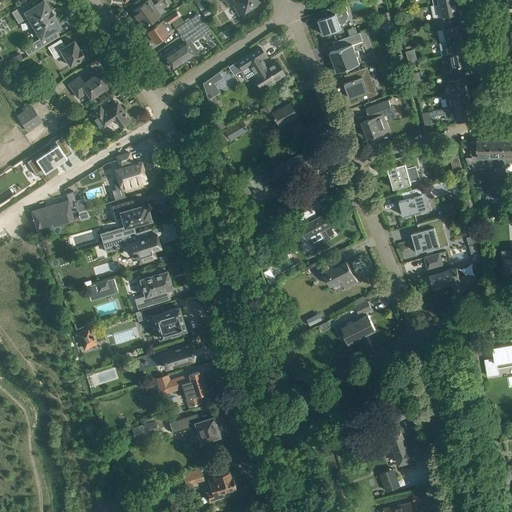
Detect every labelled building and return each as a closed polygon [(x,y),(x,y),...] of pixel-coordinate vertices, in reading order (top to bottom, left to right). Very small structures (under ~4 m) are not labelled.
[(33,0),(27,4),(12,13),(16,20),(22,17),(26,14),(41,39),(37,42),(24,49),(27,55),(50,41),(47,36),(56,30),(61,27),(57,21),(58,21),(51,11),(45,1),(40,4),(37,0),(33,0)] [(153,5),(149,0),(148,0),(132,11),(143,27),(165,11),(158,1),(153,5)] [(201,0),(196,4),(200,11),(206,7),(201,0)] [(261,2),(259,0),(223,0),(229,7),(233,5),(239,15),(261,2)] [(456,0),(455,0),(439,4),(431,5),(434,24),(457,19),(455,14),(459,13),(456,0)] [(344,2),(336,5),(321,11),(323,17),(318,19),(318,20),(319,20),(324,34),(323,34),(323,35),(341,29),(341,28),(340,28),(338,24),(349,20),(346,10),(347,10),(344,2)] [(208,9),(201,14),(205,19),(211,14),(208,9)] [(385,15),(383,16),(384,22),(393,20),(391,11),(384,12),(385,15)] [(176,12),(165,19),(165,20),(169,25),(179,17),(176,12)] [(176,28),(180,35),(202,20),(198,13),(190,19),(190,18),(176,28)] [(439,43),(464,38),(461,25),(458,25),(457,19),(434,24),(435,30),(436,30),(439,43)] [(208,27),(202,20),(180,35),(186,42),(208,27)] [(159,24),(146,33),(154,44),(167,35),(159,24)] [(360,32),(333,42),(336,49),(330,51),(332,59),(330,59),(332,65),(335,64),(337,71),(360,63),(357,56),(358,56),(359,54),(358,51),(356,50),(355,50),(353,44),(362,40),(360,32)] [(441,56),(449,54),(466,51),(464,38),(439,43),(441,56)] [(80,60),(79,59),(85,56),(84,55),(85,54),(86,52),(85,50),(84,49),(82,49),(81,49),(80,49),(79,49),(74,41),(65,46),(60,39),(48,47),(55,58),(62,53),(70,66),(71,65),(71,66),(76,63),(76,62),(80,60)] [(199,54),(190,40),(164,57),(172,69),(190,57),(192,58),(199,54)] [(276,61),(266,67),(260,58),(265,55),(259,47),(228,66),(234,75),(249,65),(255,75),(253,76),(261,89),(267,85),(268,87),(275,83),(274,81),(284,74),(276,61)] [(466,51),(449,54),(451,67),(446,68),(447,74),(461,72),(459,66),(469,64),(466,51)] [(23,59),(20,53),(12,57),(16,63),(23,59)] [(361,69),(347,74),(349,81),(344,83),(345,83),(350,97),(350,98),(367,91),(362,77),(364,76),(361,69)] [(412,73),(414,81),(421,79),(419,71),(412,73)] [(80,76),(68,84),(78,97),(86,92),(90,98),(108,86),(99,72),(84,82),(80,76)] [(448,81),(451,94),(468,90),(465,77),(462,77),(461,72),(447,74),(444,75),(446,81),(448,81)] [(14,74),(1,82),(7,90),(20,82),(14,74)] [(210,78),(203,83),(208,100),(219,92),(214,83),(210,78)] [(447,107),(470,103),(468,90),(451,94),(445,95),(447,107)] [(391,107),(389,99),(366,108),(370,119),(362,122),(364,125),(361,126),(363,132),(366,131),(368,138),(381,133),(381,131),(388,129),(388,130),(389,130),(383,114),(381,114),(380,111),(391,107)] [(90,113),(100,127),(105,124),(104,122),(113,115),(120,126),(130,120),(121,107),(119,109),(115,103),(103,111),(100,106),(90,113)] [(271,103),(261,109),(267,120),(272,117),(273,119),(275,118),(279,124),(296,115),(289,103),(275,111),(271,103)] [(434,110),(428,111),(431,124),(438,122),(436,114),(454,111),(456,119),(473,115),(470,103),(447,107),(435,110),(434,110)] [(17,116),(29,131),(43,120),(32,105),(17,116)] [(425,125),(431,124),(428,111),(422,113),(425,125)] [(72,114),(63,120),(67,125),(75,120),(72,114)] [(220,116),(215,120),(218,125),(217,126),(219,130),(226,126),(220,116)] [(217,132),(221,144),(248,130),(242,119),(224,129),(217,132)] [(70,151),(64,142),(65,141),(61,135),(50,143),(53,146),(41,155),(39,152),(23,164),(32,177),(40,172),(42,174),(57,163),(55,161),(70,151)] [(511,138),(503,139),(503,156),(511,156),(511,138)] [(477,157),(490,156),(490,139),(477,139),(477,143),(470,143),(471,160),(478,160),(477,157)] [(505,162),(503,162),(503,156),(503,139),(490,139),(490,156),(490,164),(501,164),(501,168),(505,168),(505,162)] [(292,151),(293,150),(294,153),(293,153),(295,156),(284,162),(283,159),(281,160),(283,162),(273,167),(275,170),(281,181),(302,169),(316,193),(328,187),(322,177),(321,178),(317,172),(319,171),(307,149),(295,155),(293,150),(292,151)] [(129,153),(117,156),(121,168),(115,169),(122,190),(147,182),(141,162),(137,163),(137,162),(135,162),(136,163),(130,165),(129,161),(131,160),(129,153)] [(393,167),(388,168),(394,189),(411,184),(411,181),(419,178),(414,161),(417,160),(415,153),(391,160),(393,167)] [(112,167),(108,162),(97,168),(99,172),(112,167)] [(462,170),(460,163),(452,165),(454,172),(462,170)] [(249,190),(245,182),(236,187),(243,200),(250,196),(247,191),(249,190)] [(425,194),(421,195),(419,187),(403,192),(404,199),(399,200),(399,201),(400,201),(402,206),(401,206),(402,210),(403,210),(404,215),(403,215),(403,216),(420,211),(421,214),(431,210),(431,209),(430,210),(425,194)] [(73,191),(66,193),(72,212),(86,208),(83,199),(76,201),(73,191)] [(329,193),(319,198),(321,203),(333,196),(330,192),(329,193)] [(125,227),(151,220),(148,209),(145,209),(144,204),(136,207),(134,199),(112,205),(116,218),(122,217),(125,227)] [(470,199),(465,200),(467,210),(473,208),(470,199)] [(74,220),(72,213),(68,200),(67,200),(52,205),(51,203),(47,205),(47,206),(32,211),(32,210),(31,211),(37,231),(74,220)] [(307,209),(297,215),(302,225),(300,226),(306,238),(308,236),(314,247),(330,238),(325,228),(323,226),(334,220),(336,222),(336,221),(336,220),(330,210),(319,217),(316,212),(315,213),(310,215),(307,209)] [(414,232),(411,232),(413,238),(414,242),(416,247),(417,252),(426,249),(427,251),(446,246),(441,228),(445,227),(442,217),(417,224),(419,230),(416,231),(414,232)] [(141,231),(103,243),(106,252),(115,249),(115,250),(117,249),(116,247),(127,243),(131,256),(134,255),(135,257),(137,256),(139,263),(155,258),(152,249),(160,247),(157,239),(156,235),(155,234),(153,234),(153,235),(144,238),(141,231)] [(477,234),(467,237),(469,245),(479,242),(477,234)] [(477,243),(469,246),(474,263),(482,261),(477,243)] [(425,257),(428,269),(442,265),(439,253),(425,257)] [(329,257),(319,262),(331,285),(333,284),(336,283),(341,280),(345,288),(358,281),(354,274),(347,260),(336,266),(334,267),(329,257)] [(156,270),(157,273),(139,278),(145,296),(135,299),(138,308),(169,298),(167,290),(172,288),(167,270),(165,270),(164,267),(156,270)] [(457,267),(429,275),(432,285),(451,280),(455,293),(463,290),(462,288),(463,288),(467,287),(468,289),(479,286),(475,273),(460,277),(459,275),(457,267)] [(273,275),(266,279),(269,284),(276,280),(273,275)] [(96,283),(98,291),(109,288),(106,280),(96,283)] [(367,301),(360,304),(357,306),(360,313),(371,308),(367,301)] [(186,330),(183,322),(181,315),(178,307),(152,315),(155,323),(159,338),(170,335),(171,338),(180,335),(179,332),(186,330)] [(322,320),(319,314),(307,320),(310,326),(322,320)] [(341,322),(346,332),(344,333),(349,342),(375,329),(368,315),(358,320),(356,315),(341,322)] [(96,342),(88,327),(77,333),(84,348),(96,342)] [(293,339),(285,350),(293,356),(301,344),(293,339)] [(511,341),(509,342),(509,344),(493,347),(495,358),(485,359),(488,375),(498,373),(497,368),(511,365),(511,341)] [(167,347),(143,355),(147,365),(163,359),(164,362),(166,368),(178,364),(179,367),(183,365),(195,362),(196,362),(194,357),(190,344),(168,350),(167,347)] [(199,371),(169,380),(167,375),(156,378),(159,387),(161,386),(163,394),(182,388),(188,407),(201,402),(199,395),(205,393),(199,371)] [(430,455),(426,442),(408,447),(397,419),(411,414),(406,401),(383,410),(387,423),(388,422),(391,429),(387,431),(400,463),(430,455)] [(199,421),(197,413),(169,422),(172,433),(194,426),(197,435),(199,434),(201,442),(203,442),(203,443),(210,441),(209,439),(219,436),(219,434),(221,434),(219,427),(217,428),(213,417),(199,421)] [(154,420),(131,427),(135,439),(158,432),(154,420)] [(497,470),(501,487),(511,484),(511,477),(509,467),(497,470)] [(200,470),(183,475),(187,487),(204,482),(200,470)] [(214,476),(207,478),(211,490),(206,491),(209,501),(229,494),(228,490),(236,488),(236,487),(237,485),(236,481),(233,480),(231,472),(229,473),(228,470),(214,475),(214,476)] [(387,491),(400,487),(396,476),(383,481),(387,491)] [(430,488),(413,492),(416,503),(432,499),(430,488)] [(333,494),(337,508),(345,505),(344,500),(340,501),(337,493),(333,494)] [(412,511),(411,503),(378,510),(378,511),(412,511)]
